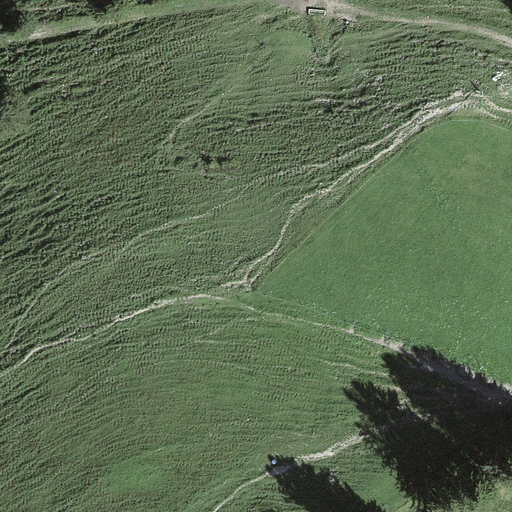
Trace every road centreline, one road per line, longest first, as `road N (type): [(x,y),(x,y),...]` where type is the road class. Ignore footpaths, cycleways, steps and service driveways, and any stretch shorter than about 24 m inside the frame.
road 1 (track): [(0,45),(251,0),(340,0),(511,40)]
road 2 (track): [(511,407),(359,332),(207,294)]
